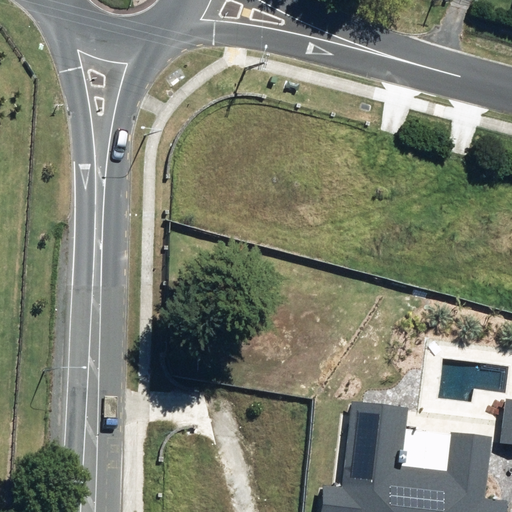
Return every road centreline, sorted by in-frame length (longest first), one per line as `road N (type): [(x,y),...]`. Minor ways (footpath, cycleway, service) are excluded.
road 1 (secondary): [(86,511),(97,232)]
road 2 (tertiary): [(419,64),(166,22)]
road 3 (secondary): [(97,232),(68,9)]
road 4 (secondary): [(146,32),(97,232)]
road 5 (tertiary): [(281,0),(419,64)]
